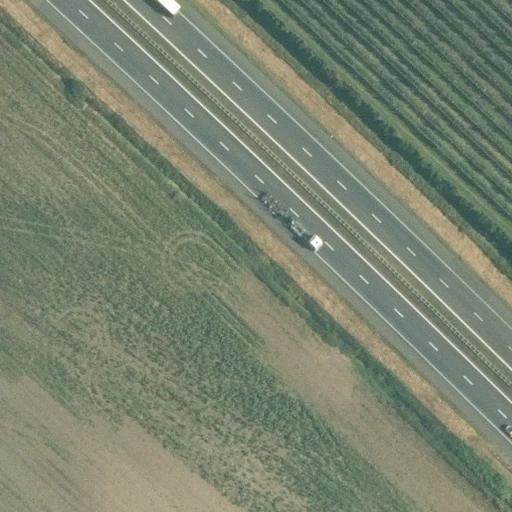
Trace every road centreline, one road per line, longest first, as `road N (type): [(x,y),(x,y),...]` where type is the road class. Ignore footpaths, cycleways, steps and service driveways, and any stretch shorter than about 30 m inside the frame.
road 1 (motorway): [(62,0),(511,428)]
road 2 (motorway): [(511,355),(141,0)]
